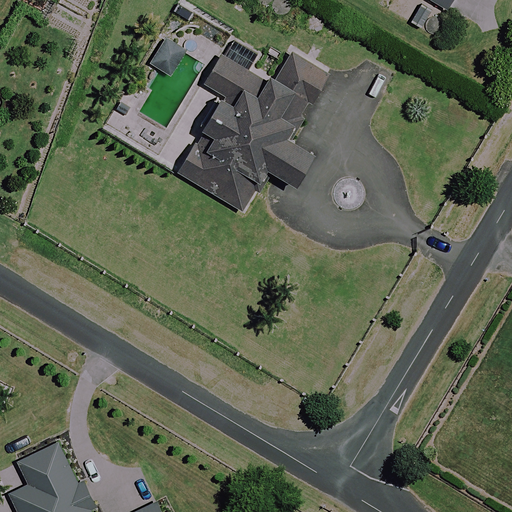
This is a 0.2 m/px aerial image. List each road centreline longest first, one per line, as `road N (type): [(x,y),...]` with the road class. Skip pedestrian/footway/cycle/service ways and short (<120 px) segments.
road 1 (residential): [(0,276),(337,485)]
road 2 (residential): [(511,198),(337,485)]
